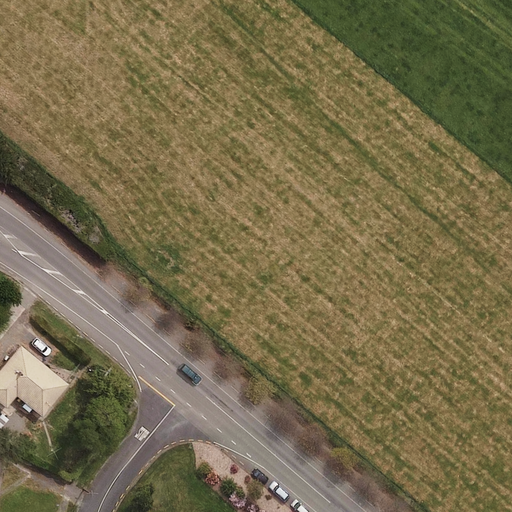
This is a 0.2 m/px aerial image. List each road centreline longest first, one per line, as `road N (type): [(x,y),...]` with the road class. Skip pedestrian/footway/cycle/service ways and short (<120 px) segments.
road 1 (primary): [(0,226),(190,384)]
road 2 (primary): [(190,384),(341,511)]
road 3 (residential): [(96,511),(190,384)]
